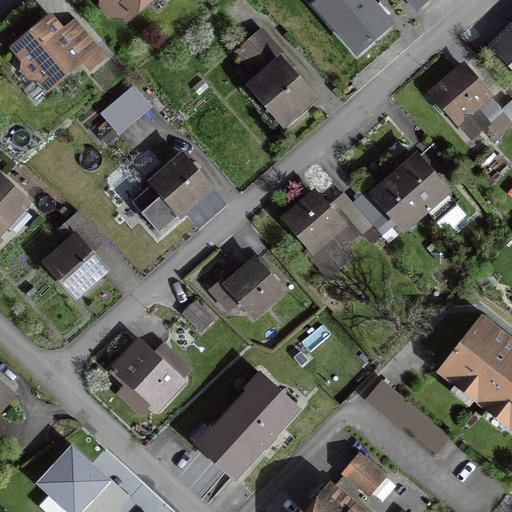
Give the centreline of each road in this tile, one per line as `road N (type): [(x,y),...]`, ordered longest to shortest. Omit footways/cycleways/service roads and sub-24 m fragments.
road 1 (residential): [(482,0),(51,379)]
road 2 (residential): [(202,511),(51,379)]
